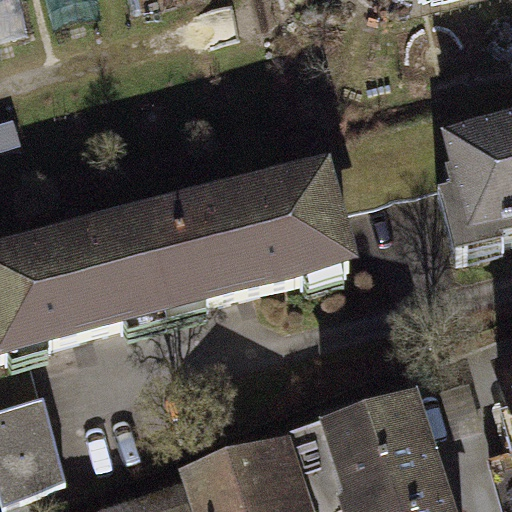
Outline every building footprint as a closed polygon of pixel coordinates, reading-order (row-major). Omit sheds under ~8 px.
[(441,130),(345,154),(362,220),(459,195),(473,250),(511,239),(511,144),(449,161),(441,130)] [(326,191),(148,239),(170,325),(349,277),(326,191)] [(148,239),(0,276),(0,340),(7,367),(170,325),(148,239)] [(29,363),(0,371),(0,486),(7,511),(16,511),(67,498),(29,363)] [(511,383),(503,386),(511,416),(511,383)] [(193,493),(136,511),(448,511),(408,392),(324,420),(327,429),(266,450),(269,459),(190,485),(193,493)]
